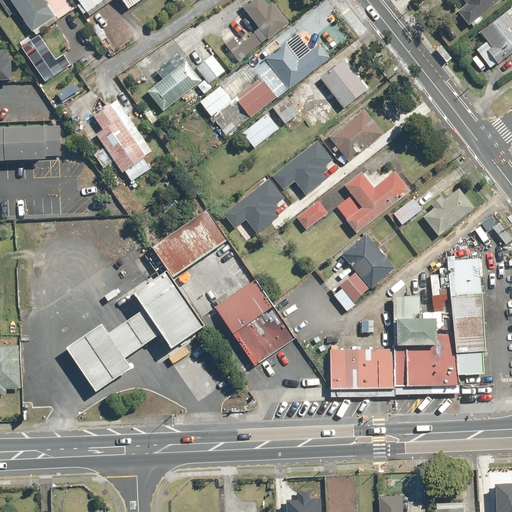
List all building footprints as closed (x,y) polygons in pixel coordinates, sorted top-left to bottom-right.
[(65,0),(12,0),(38,36),(61,21),(60,20),(73,10),(65,0)] [(123,0),(129,9),(141,0),(80,0),(89,12),(106,0),(123,0)] [(233,38),(226,43),(240,60),(291,24),(283,13),(282,13),(273,2),(269,6),(264,0),(251,0),(244,6),(262,28),(239,44),(233,38)] [(472,25),(502,0),(464,0),(468,5),(461,11),(472,25)] [(511,53),(511,16),(509,12),(480,35),(501,62),(511,53)] [(322,44),(301,60),(286,42),(253,71),(261,81),(238,98),(253,117),(272,102),(332,57),(322,44)] [(46,45),(29,57),(46,81),(63,69),(46,45)] [(9,50),(0,50),(0,79),(18,80),(18,59),(9,59),(9,50)] [(216,54),(197,68),(210,85),(228,71),(216,54)] [(346,61),(323,79),(346,109),(368,91),(346,61)] [(188,62),(149,91),(162,108),(201,79),(188,62)] [(234,101),(222,86),(202,102),(214,117),(234,101)] [(275,106),(287,124),(302,114),(290,96),(275,106)] [(152,151),(119,102),(90,122),(123,171),(152,151)] [(351,160),(385,134),(366,111),(332,137),(351,160)] [(244,133),(255,147),(279,129),(267,114),(244,133)] [(36,130),(0,130),(0,163),(37,162),(36,130)] [(320,139),(275,174),(286,188),(297,179),(308,193),(329,176),(324,170),(327,167),(324,164),(333,156),(320,139)] [(360,203),(364,208),(348,220),(358,233),(412,191),(406,183),(407,183),(397,171),(376,190),(362,173),(346,185),(361,203),(360,203)] [(271,178),(226,213),(237,226),(248,218),(259,232),(280,215),(275,208),(277,206),(275,203),(284,195),(271,178)] [(459,187),(454,182),(442,193),(447,198),(459,187)] [(424,217),(439,236),(476,208),(461,189),(424,217)] [(424,210),(415,199),(395,214),(404,226),(424,210)] [(297,215),(307,229),(328,214),(317,200),(297,215)] [(225,240),(206,212),(152,249),(170,276),(225,240)] [(370,236),(346,256),(372,287),(396,267),(370,236)] [(484,375),(477,259),(449,261),(455,347),(457,377),(484,375)] [(200,327),(163,271),(131,292),(142,310),(159,333),(169,348),(200,327)] [(367,288),(355,275),(342,287),(354,300),(367,288)] [(292,340),(252,281),(214,307),(254,365),(292,340)] [(103,322),(67,347),(98,391),(132,368),(125,357),(159,333),(142,310),(110,332),(103,322)] [(395,319),(396,346),(436,345),(435,318),(395,319)] [(0,389),(23,388),(21,346),(0,347),(0,389)] [(394,349),(394,389),(459,387),(457,377),(455,347),(394,349)] [(394,349),(331,350),(332,391),(394,389),(394,349)] [(505,510),(504,511),(511,511),(511,481),(496,482),(497,511),(505,510)] [(403,511),(403,495),(380,496),(380,511),(403,511)] [(295,511),(319,511),(320,497),(296,497),(295,511)]
